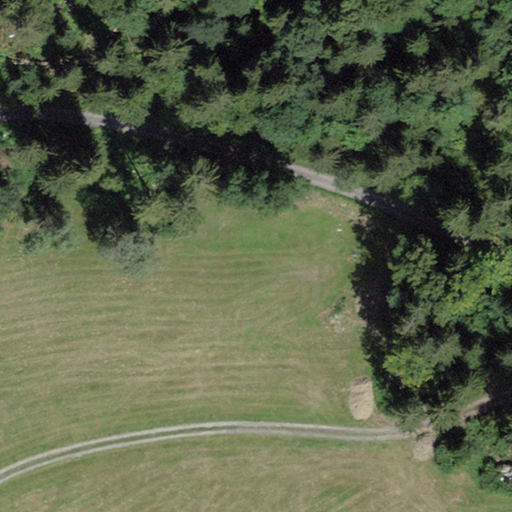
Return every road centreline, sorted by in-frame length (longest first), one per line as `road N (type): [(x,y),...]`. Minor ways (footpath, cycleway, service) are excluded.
road 1 (track): [(0,117),(124,125),(196,140),(430,222),(511,260)]
road 2 (track): [(0,478),(74,451),(170,433),(257,426),(396,435),(463,424),(511,399)]
